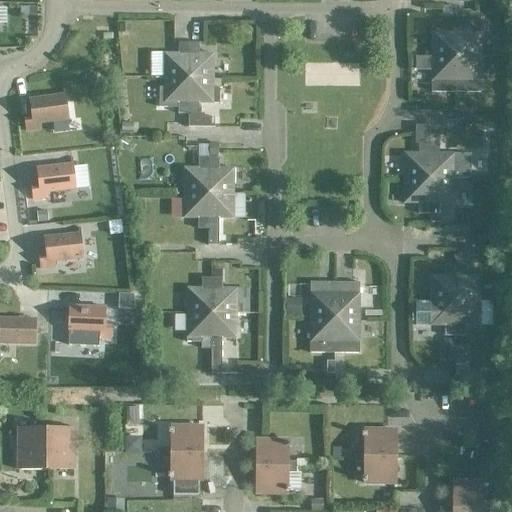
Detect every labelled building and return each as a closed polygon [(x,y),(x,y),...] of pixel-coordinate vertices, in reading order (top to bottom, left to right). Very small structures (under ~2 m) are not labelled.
[(455,7),(443,8),(443,16),(456,16),(455,7)] [(19,8),(19,17),(36,18),(36,9),(19,8)] [(431,23),(430,58),(455,58),(455,23),(431,23)] [(480,23),(455,23),(455,58),(480,59),(480,34),(486,35),(486,23),(480,23)] [(129,26),(121,26),(121,34),(129,34),(129,26)] [(247,28),(242,33),(249,40),(254,35),(247,28)] [(163,55),(163,80),(188,80),(188,44),(177,44),(177,55),(163,55)] [(188,44),(188,80),(212,80),(212,55),(198,55),(198,45),(188,44)] [(455,58),(430,58),(415,58),(415,71),(430,72),(430,94),(455,94),(455,58)] [(455,58),(455,94),(480,94),(480,59),(455,58)] [(188,80),(163,80),(163,105),(177,105),(177,115),(187,115),(188,80)] [(212,80),(188,80),(187,115),(187,129),(213,129),(213,119),(204,119),(204,115),(199,115),(199,105),(217,105),(217,90),(212,90),(212,80)] [(39,125),(63,122),(67,121),(64,96),(29,101),(31,120),(24,121),(26,133),(39,131),(39,125)] [(131,124),(121,124),(121,134),(131,134),(131,124)] [(428,145),(428,137),(428,127),(415,127),(414,145),(417,145),(417,155),(403,155),(403,180),(428,180),(428,145)] [(469,180),(469,156),(438,155),(438,137),(428,137),(428,145),(428,180),(452,180),(469,180)] [(121,140),(117,147),(124,151),(129,144),(121,140)] [(217,145),(208,145),(208,158),(217,159),(217,145)] [(207,195),(208,159),(197,159),(197,170),(183,170),(183,195),(207,195)] [(218,159),(208,159),(207,195),(232,195),(232,170),(218,170),(218,159)] [(46,194),(63,192),(74,191),(71,166),(36,170),(38,188),(31,189),(33,201),(46,200),(46,194)] [(428,180),(403,180),(403,205),(417,205),(417,216),(428,216),(428,180)] [(428,180),(428,216),(438,216),(438,205),(452,205),(452,180),(428,180)] [(207,195),(183,195),(182,219),(197,220),(197,230),(207,230),(207,195)] [(232,195),(207,195),(207,230),(209,230),(209,240),(217,240),(217,230),(218,220),(232,220),(232,195)] [(45,213),(35,214),(36,224),(46,223),(45,213)] [(438,219),(429,219),(429,232),(438,232),(438,219)] [(53,263),(63,262),(82,260),(79,235),(44,239),(46,258),(39,259),(40,271),(54,269),(53,263)] [(464,256),(455,256),(455,266),(464,266),(464,256)] [(454,302),(454,267),(444,267),(444,277),(430,277),(429,302),(454,302)] [(465,267),(454,267),(454,302),(479,302),(479,278),(465,278),(465,267)] [(213,279),(211,279),(211,315),(235,315),(236,290),(221,290),(221,279),(221,270),(213,270),(213,279)] [(211,315),(211,279),(201,279),(200,290),(186,290),(186,315),(211,315)] [(334,319),(334,284),(309,284),(309,319),(334,319)] [(334,284),(334,319),(358,320),(359,284),(334,284)] [(300,303),(285,302),(285,319),(300,319),(300,303)] [(429,302),(415,302),(415,326),(429,326),(429,327),(444,327),(444,338),(454,338),(454,302),(429,302)] [(479,302),(454,302),(454,338),(464,338),(465,327),(479,327),(479,302)] [(69,308),(68,333),(96,334),(96,340),(110,341),(110,328),(103,328),(104,309),(69,308)] [(211,315),(186,315),(186,340),(200,340),(200,350),(210,350),(211,315)] [(235,315),(211,315),(210,350),(210,375),(221,376),(221,340),(235,340),(235,315)] [(35,321),(0,319),(0,345),(34,346),(35,321)] [(334,319),(309,319),(309,355),(333,355),(334,319)] [(334,319),(333,355),(358,355),(358,320),(334,319)] [(464,338),(454,338),(454,349),(464,349),(464,338)] [(453,343),(444,342),(444,363),(453,363),(453,343)] [(464,361),(455,361),(454,373),(464,373),(464,361)] [(118,369),(118,381),(133,382),(133,369),(118,369)] [(137,409),(125,409),(125,427),(138,427),(137,409)] [(161,449),(161,455),(202,455),(202,428),(170,428),(170,431),(167,431),(167,435),(170,435),(170,450),(161,449)] [(40,450),(40,429),(17,429),(17,472),(50,472),(50,450),(40,450)] [(74,429),(40,429),(40,450),(50,450),(50,472),(73,472),(74,429)] [(355,453),(355,458),(395,458),(395,432),(363,432),(363,434),(361,434),(361,438),(363,438),(363,453),(355,453)] [(141,439),(124,439),(124,455),(141,455),(141,439)] [(255,468),(295,469),(295,463),(287,463),(287,448),(290,448),(290,445),(287,445),(287,442),(255,442),(255,468)] [(340,450),(331,450),(331,458),(340,458),(340,450)] [(202,455),(161,455),(161,461),(170,461),(170,475),(167,475),(167,479),(170,479),(170,482),(172,482),(172,497),(197,497),(197,482),(201,482),(202,455)] [(395,458),(355,458),(355,464),(363,464),(363,478),(360,478),(360,482),(363,482),(363,485),(395,485),(395,458)] [(308,461),(295,461),(295,463),(295,469),(308,469),(308,461)] [(499,463),(492,463),(492,475),(499,475),(502,475),(502,463),(499,463)] [(295,469),(255,468),(255,495),(287,495),(287,493),(298,493),(298,474),(295,474),(295,469)] [(452,483),(452,510),(492,510),(492,505),(484,505),(484,490),(487,490),(487,486),(484,486),(484,484),(452,483)] [(392,497),(381,497),(381,506),(392,506),(392,497)] [(106,500),(105,511),(122,511),(123,501),(106,500)] [(321,511),(321,503),(310,503),(309,511),(321,511)]
